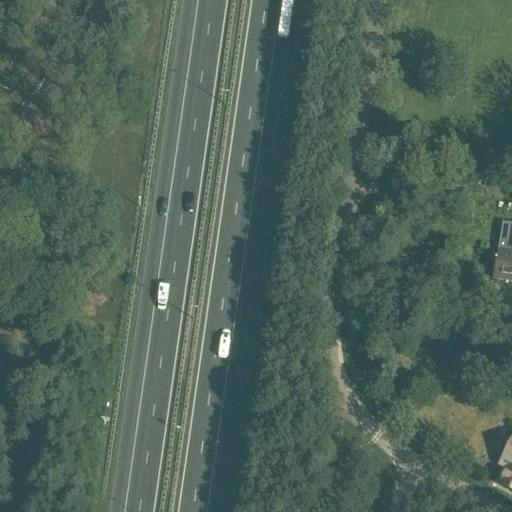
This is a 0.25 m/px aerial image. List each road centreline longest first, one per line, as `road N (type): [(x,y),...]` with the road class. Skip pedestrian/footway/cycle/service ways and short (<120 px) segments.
road 1 (motorway): [(205,0),(131,511)]
road 2 (motorway): [(201,511),(273,0)]
road 3 (unclassified): [(415,465),(349,407),(329,345),(373,0)]
